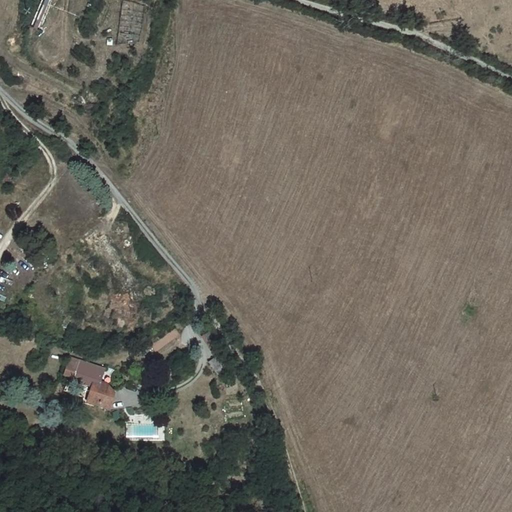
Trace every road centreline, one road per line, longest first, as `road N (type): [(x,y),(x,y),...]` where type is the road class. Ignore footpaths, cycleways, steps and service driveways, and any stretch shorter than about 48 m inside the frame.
road 1 (track): [(0,94),(68,142),(216,317),(281,421),(311,511)]
road 2 (track): [(292,0),(393,30),(511,83)]
